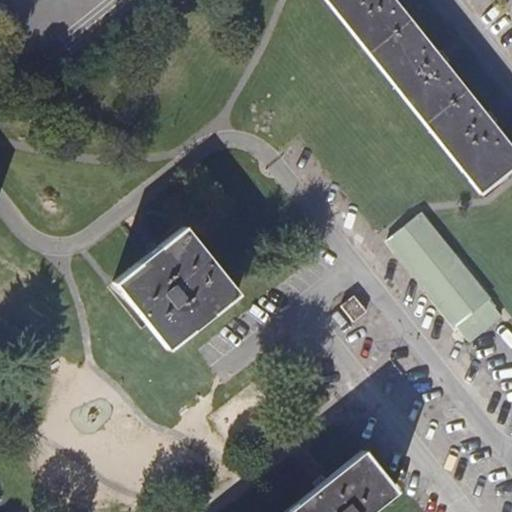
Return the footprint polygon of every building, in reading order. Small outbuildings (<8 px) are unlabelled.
[(511,169),(511,148),(393,0),(325,0),(386,76),(405,100),(438,141),(481,194),(511,169)] [(385,239),(468,344),(503,317),(419,212),(385,239)] [(169,350),(238,294),(183,226),(114,281),(169,350)] [(366,311),(354,296),(342,306),(354,321),(366,311)] [(285,511),(369,511),(395,491),(362,451),(285,511)]
